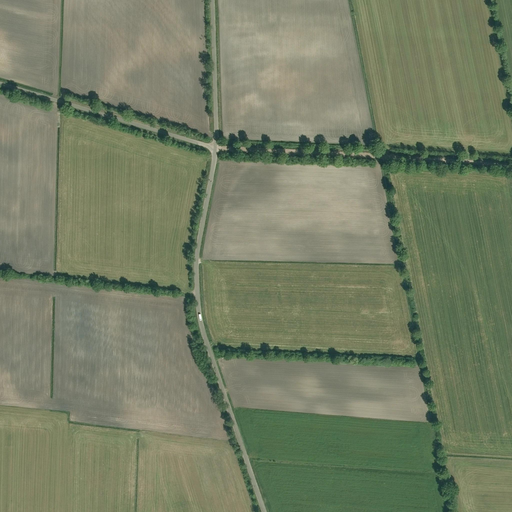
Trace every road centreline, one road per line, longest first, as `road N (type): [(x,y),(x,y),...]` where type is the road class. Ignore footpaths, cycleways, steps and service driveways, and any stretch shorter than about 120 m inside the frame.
road 1 (unclassified): [(263,511),(197,308),(196,256),(216,147)]
road 2 (track): [(216,147),(511,167)]
road 3 (unclassified): [(216,147),(0,80)]
road 4 (residential): [(216,147),(212,0)]
